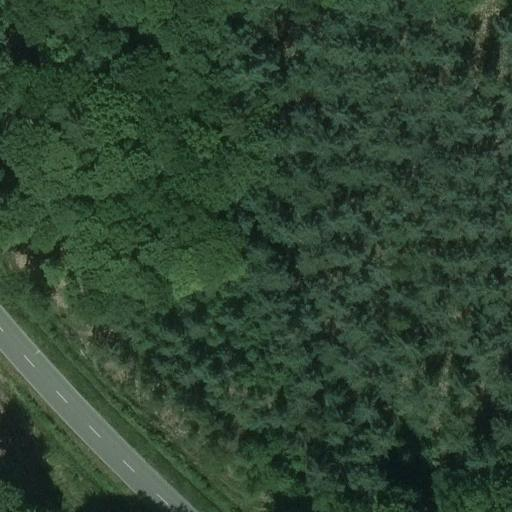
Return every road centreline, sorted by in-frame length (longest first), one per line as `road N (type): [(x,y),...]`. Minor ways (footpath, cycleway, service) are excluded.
road 1 (tertiary): [(0,328),(96,438),(175,511)]
road 2 (track): [(309,511),(511,473)]
